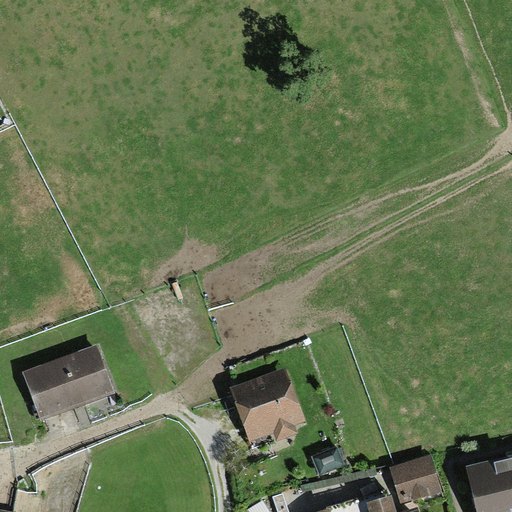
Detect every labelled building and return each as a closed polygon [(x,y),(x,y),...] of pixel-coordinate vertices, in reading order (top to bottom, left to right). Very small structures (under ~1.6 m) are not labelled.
[(98,347),(23,373),(41,425),(79,412),(116,399),(98,347)] [(285,370),(229,392),(250,444),(276,433),(279,440),(295,433),(293,428),(307,423),(285,370)] [(390,470),(400,504),(412,500),(413,504),(441,495),(431,458),(390,470)] [(511,511),(511,459),(466,471),(476,511),(511,511)] [(328,511),(397,511),(394,501),(391,502),(387,491),(328,509),(328,511)]
